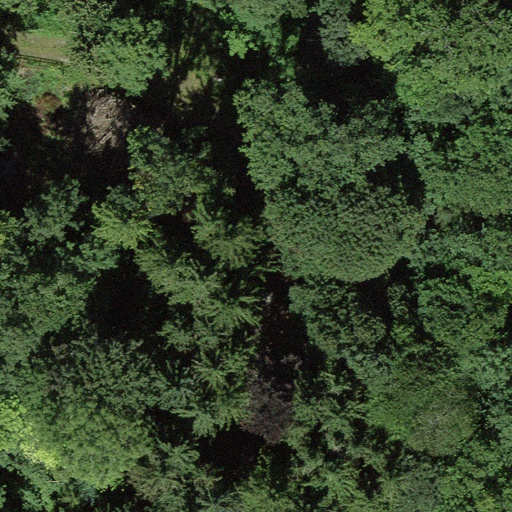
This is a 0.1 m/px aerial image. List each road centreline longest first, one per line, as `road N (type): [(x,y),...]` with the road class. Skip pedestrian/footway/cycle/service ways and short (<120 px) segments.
road 1 (track): [(250,362),(331,0)]
road 2 (track): [(285,204),(160,87),(124,64),(75,46),(0,39)]
road 3 (track): [(250,362),(255,511)]
